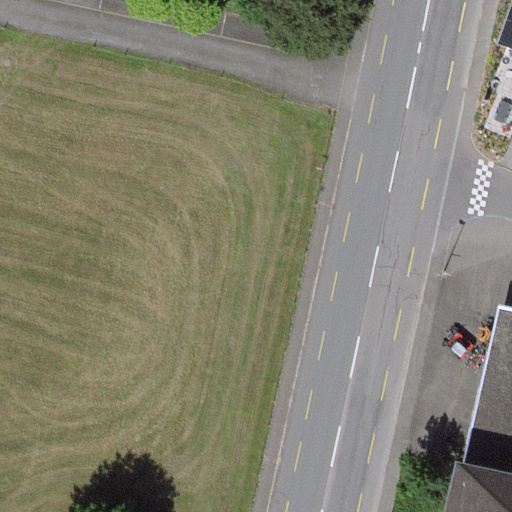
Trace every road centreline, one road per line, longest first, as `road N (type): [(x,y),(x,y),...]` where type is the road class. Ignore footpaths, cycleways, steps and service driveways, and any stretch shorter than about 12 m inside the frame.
road 1 (tertiary): [(394,170),(321,511)]
road 2 (tertiary): [(427,0),(394,170)]
road 3 (residential): [(511,197),(394,170)]
